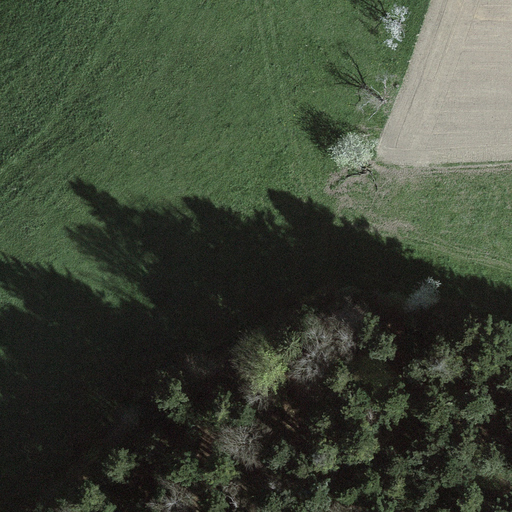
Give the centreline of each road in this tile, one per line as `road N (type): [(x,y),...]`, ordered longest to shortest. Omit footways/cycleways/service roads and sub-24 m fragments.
road 1 (track): [(511,337),(403,298),(319,292),(263,315),(191,398),(114,511)]
road 2 (track): [(319,292),(416,511)]
